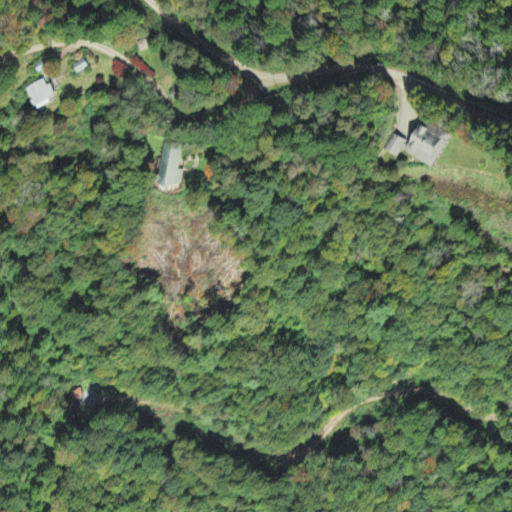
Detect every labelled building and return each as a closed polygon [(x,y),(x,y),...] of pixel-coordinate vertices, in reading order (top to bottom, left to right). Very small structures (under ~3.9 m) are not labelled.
[(31,86),(41,109),(60,101),(51,78),(31,86)] [(440,167),(454,132),(423,119),(409,154),(440,167)] [(402,157),(409,141),(392,133),(384,149),(402,157)] [(163,185),(186,186),(186,169),(182,169),(183,144),(164,143),(163,185)] [(74,400),(82,396),(78,387),(69,391),(74,400)]
